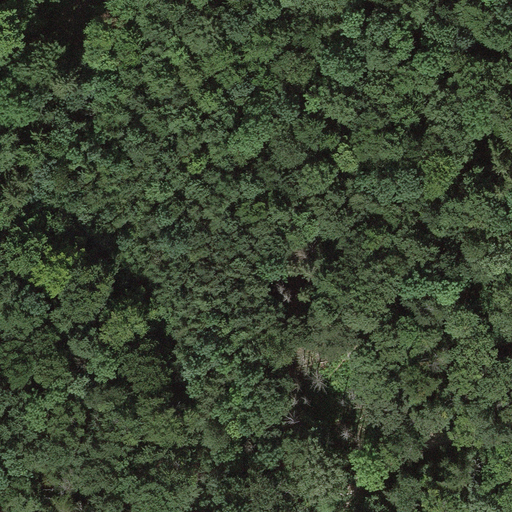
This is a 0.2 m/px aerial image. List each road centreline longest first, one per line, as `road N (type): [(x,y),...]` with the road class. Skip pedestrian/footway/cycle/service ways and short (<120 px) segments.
road 1 (track): [(336,502),(313,495),(296,477),(298,421),(421,270),(511,184)]
road 2 (track): [(334,511),(384,460),(511,421)]
